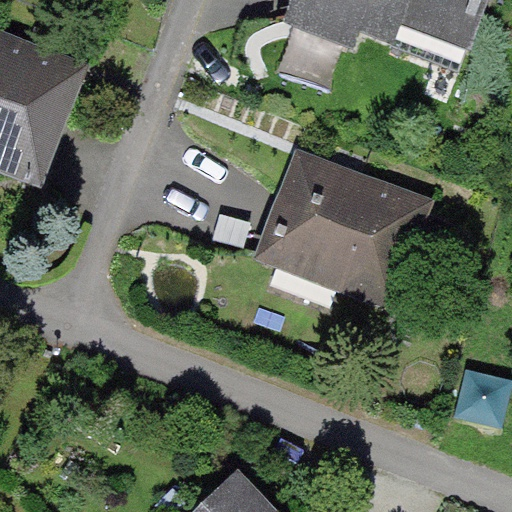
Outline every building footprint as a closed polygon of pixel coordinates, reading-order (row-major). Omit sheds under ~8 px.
[(393,49),(461,75),(489,0),(300,0),(292,22),(354,45),(361,28),(396,42),(393,49)] [(0,46),(0,165),(39,180),(78,76),(0,46)] [(270,255),(389,300),(423,210),(304,165),(270,255)] [(463,417),(507,427),(511,406),(511,380),(475,371),(463,417)] [(207,511),(273,511),(241,479),(207,511)]
